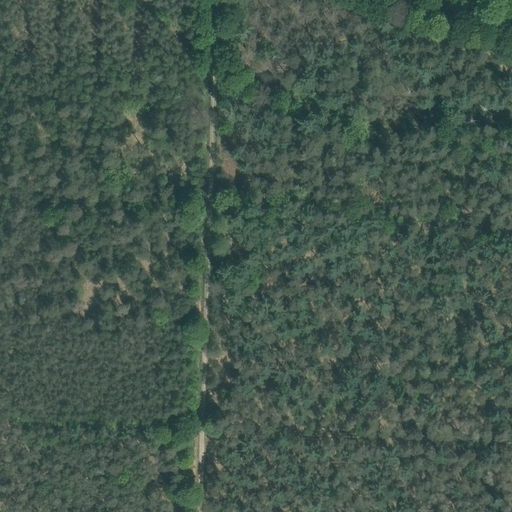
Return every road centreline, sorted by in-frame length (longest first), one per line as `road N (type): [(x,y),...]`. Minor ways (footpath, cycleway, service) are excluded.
road 1 (track): [(193,511),(212,0)]
road 2 (track): [(511,438),(0,421)]
